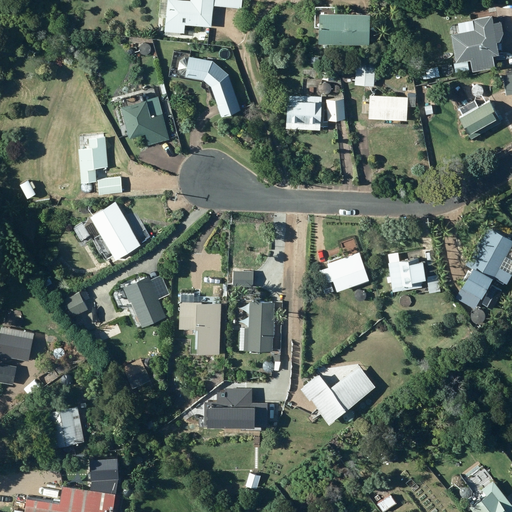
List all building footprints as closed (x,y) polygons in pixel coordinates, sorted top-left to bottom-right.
[(165,18),(164,33),(184,34),(184,26),(211,28),(212,7),(241,9),(241,0),(189,0),(190,2),(159,0),(158,18),(165,18)] [(368,17),(318,16),(318,45),(368,47),(368,17)] [(450,36),(455,65),(470,62),(472,73),(494,69),(492,58),(498,57),(491,17),(473,20),(474,32),(450,36)] [(240,111),(227,76),(212,62),(188,58),(187,59),(183,58),(178,62),(177,70),(181,76),(183,76),(184,78),(202,81),(211,89),(218,107),(217,107),(220,117),(240,111)] [(356,63),(354,84),(355,84),(355,86),(373,87),(375,65),(356,63)] [(422,65),(422,76),(440,75),(439,64),(422,65)] [(503,77),(505,96),(511,95),(511,71),(511,76),(503,77)] [(286,96),(284,129),(319,131),(321,98),(286,96)] [(407,98),(369,96),(368,120),(406,122),(407,98)] [(147,146),(168,140),(156,98),(119,109),(128,140),(144,135),(147,146)] [(325,101),(326,120),(343,120),(343,100),(325,101)] [(489,102),(459,119),(471,140),(501,123),(489,102)] [(164,105),(167,118),(172,117),(169,104),(164,105)] [(431,106),(421,108),(422,116),(432,114),(431,106)] [(77,150),(80,184),(96,182),(94,169),(107,168),(105,138),(88,140),(88,149),(77,150)] [(36,190),(29,176),(21,180),(28,195),(36,190)] [(120,178),(96,181),(99,196),(122,193),(120,178)] [(89,218),(114,262),(140,246),(115,203),(89,218)] [(511,240),(487,227),(466,266),(472,269),(461,290),(480,301),(491,281),(492,281),(511,244),(511,240)] [(358,254),(326,265),(327,268),(318,272),(326,292),(332,290),(330,283),(332,282),(336,293),(368,282),(358,254)] [(422,263),(418,263),(417,259),(399,262),(397,254),(386,255),(390,278),(386,278),(387,283),(390,282),(392,293),(407,291),(407,290),(421,287),(420,283),(425,282),(422,263)] [(232,287),(252,288),(253,272),(233,272),(232,287)] [(131,303),(141,329),(165,319),(157,299),(169,295),(161,276),(149,281),(147,277),(122,288),(128,304),(131,303)] [(426,278),(429,294),(439,293),(437,276),(426,278)] [(501,288),(491,284),(483,300),(493,305),(501,288)] [(79,293),(62,302),(71,319),(87,310),(79,293)] [(119,304),(122,304),(125,302),(125,298),(123,295),(119,295),(117,298),(116,302),(119,304)] [(249,303),(248,329),(244,329),(243,352),(272,352),(274,304),(260,304),(260,300),(253,299),(253,303),(249,303)] [(459,308),(466,316),(473,310),(466,302),(459,308)] [(178,330),(194,331),(194,332),(196,332),(195,355),(219,356),(221,304),(179,303),(178,330)] [(243,321),(246,317),(244,313),(240,311),(236,312),(234,316),(236,320),(239,322),(243,321)] [(33,334),(0,327),(0,328),(0,357),(27,363),(33,334)] [(301,383),(327,419),(375,384),(359,362),(325,365),(301,383)] [(0,365),(0,383),(13,385),(16,368),(0,365)] [(200,425),(258,426),(258,406),(246,406),(247,393),(217,392),(217,405),(200,405),(200,425)] [(76,407),(46,414),(49,428),(47,428),(49,434),(50,434),(54,449),(65,447),(67,456),(75,454),(73,445),(84,442),(76,407)] [(95,462),(96,471),(123,466),(121,458),(95,462)] [(456,484),(476,472),(468,459),(448,471),(456,484)] [(123,471),(98,473),(99,481),(123,479),(123,471)] [(469,509),(471,511),(511,511),(511,508),(492,482),(478,492),(483,499),(469,509)] [(112,511),(115,496),(61,488),(58,505),(26,500),(23,511),(112,511)] [(390,496),(376,505),(381,511),(385,511),(396,505),(390,496)]
